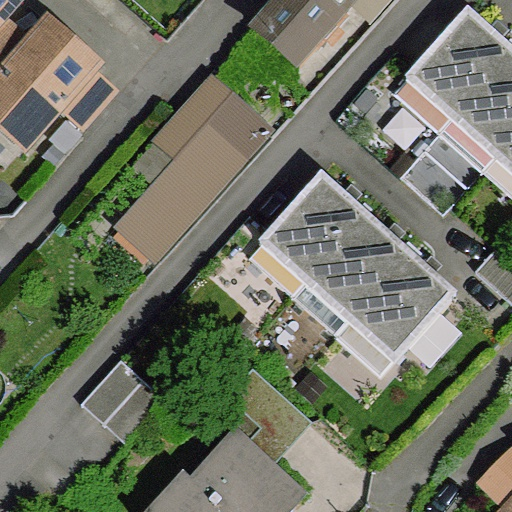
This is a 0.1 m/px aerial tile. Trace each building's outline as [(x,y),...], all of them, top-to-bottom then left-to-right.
[(0,0),(0,47),(40,4),(35,0),(0,0)] [(274,0),(252,26),(293,62),(342,7),(347,11),(355,0),(274,0)] [(511,51),(469,15),(408,87),(511,176),(511,51)] [(119,72),(62,23),(0,95),(0,122),(44,160),(119,72)] [(113,227),(151,261),(269,129),(208,75),(151,139),(173,159),(113,227)] [(461,296),(324,179),(262,251),(399,368),(461,296)] [(121,364),(82,406),(126,447),(165,405),(121,364)] [(251,437),(276,460),(312,420),(252,367),(228,394),(262,425),(251,437)] [(251,437),(233,421),(149,511),(292,511),(311,491),(276,460),(251,437)] [(511,511),(511,453),(481,482),(509,511),(511,511)]
